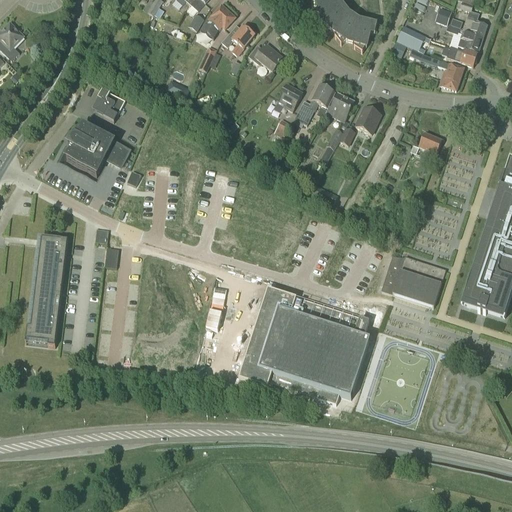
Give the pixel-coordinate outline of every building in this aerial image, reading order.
[(126,12),(131,0),(130,0),(119,0),(117,8),(126,12)] [(153,19),(163,4),(156,0),(147,15),(153,19)] [(190,8),(197,0),(172,0),(182,8),(186,4),(190,8)] [(197,0),(190,8),(186,14),(193,19),(197,14),(198,15),(205,6),(210,0),(197,0)] [(315,0),(317,4),(316,5),(319,15),(320,14),(326,22),(324,23),(331,32),(331,31),(339,36),(338,38),(347,44),(347,43),(357,45),(356,47),(366,50),(371,30),(358,27),(346,20),(338,9),(334,0),(315,0)] [(423,1),(419,11),(429,14),(432,4),(423,1)] [(471,15),(473,8),(458,4),(456,11),(471,15)] [(218,33),(222,36),(235,21),(221,8),(204,27),(201,34),(214,41),(218,34),(218,33)] [(447,29),(452,15),(440,11),(435,24),(447,29)] [(197,35),(204,22),(195,17),(188,30),(197,35)] [(447,30),(459,34),(463,25),(452,21),(450,28),(449,27),(447,30)] [(462,35),(482,42),(487,28),(467,21),(462,35)] [(13,50),(23,39),(18,34),(19,31),(15,31),(10,26),(4,31),(1,31),(1,34),(0,35),(0,43),(6,49),(1,54),(11,64),(19,56),(13,50)] [(256,35),(246,27),(245,30),(244,29),(234,40),(229,36),(221,46),(227,51),(234,44),(237,47),(231,54),(237,59),(254,38),(254,37),(256,35)] [(424,57),(431,41),(404,29),(396,44),(424,57)] [(180,33),(179,40),(186,42),(188,35),(180,33)] [(478,56),(482,42),(462,35),(458,49),(478,56)] [(284,62),(267,48),(263,53),(257,48),(248,60),(260,69),(262,67),(272,75),(284,62)] [(450,49),(447,61),(461,65),(460,66),(473,70),(477,58),(464,54),(450,49)] [(211,69),(217,56),(216,56),(217,54),(209,50),(198,72),(206,76),(210,68),(211,69)] [(217,56),(211,69),(215,71),(220,58),(217,56)] [(431,71),(439,73),(441,63),(433,61),(431,71)] [(235,77),(239,66),(235,64),(230,75),(235,77)] [(181,65),(170,80),(180,88),(191,72),(181,65)] [(456,94),(464,72),(447,66),(440,88),(456,94)] [(292,115),(303,96),(286,88),(273,112),(279,114),(281,109),(292,115)] [(327,111),(335,96),(319,88),(308,110),(302,107),(293,126),(297,128),(299,125),(307,129),(314,114),(315,114),(319,107),(327,111)] [(184,89),(179,101),(185,103),(190,92),(184,89)] [(114,125),(125,104),(102,92),(98,101),(101,103),(96,112),(105,117),(103,120),(114,125)] [(344,125),(354,105),(338,97),(331,112),(329,111),(323,124),(327,126),(330,124),(332,119),(344,125)] [(371,137),(381,118),(365,110),(355,129),(371,137)] [(282,141),(290,127),(281,122),(274,136),(282,141)] [(84,130),(70,148),(73,149),(66,161),(96,177),(104,162),(113,146),(84,130)] [(333,153),(343,136),(336,132),(326,149),(333,153)] [(348,148),(354,135),(346,132),(340,144),(348,148)] [(434,162),(442,144),(424,136),(418,150),(426,153),(424,158),(434,162)] [(129,154),(113,146),(104,162),(120,170),(129,154)] [(416,157),(418,150),(413,148),(410,155),(416,157)] [(483,240),(462,306),(478,311),(477,314),(485,317),(487,314),(505,320),(511,297),(511,161),(509,160),(499,190),(483,240)] [(340,189),(345,178),(332,173),(327,184),(340,189)] [(132,174),(127,185),(136,189),(141,178),(132,174)] [(315,188),(310,198),(333,209),(338,199),(315,188)] [(107,247),(108,233),(96,232),(95,245),(107,247)] [(54,249),(41,247),(31,329),(27,329),(25,346),(26,346),(27,342),(48,345),(47,349),(55,350),(67,242),(60,242),(60,243),(55,243),(54,249)] [(116,271),(119,253),(107,251),(104,270),(116,271)] [(395,300),(439,311),(445,285),(402,274),(395,300)] [(245,360),(238,382),(267,392),(269,387),(336,408),(339,399),(351,402),(370,342),(364,340),(369,325),(278,295),(276,304),(268,302),(249,361),(245,360)]
